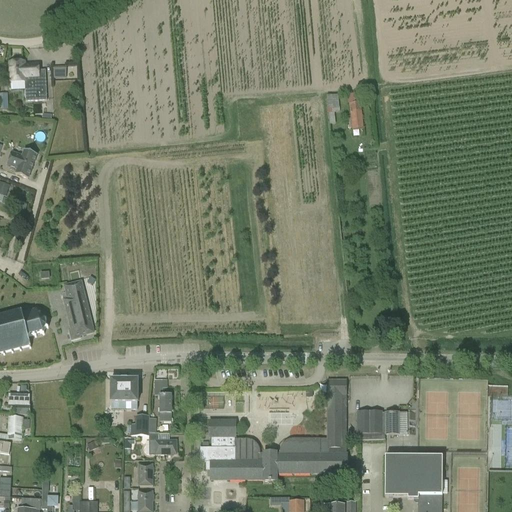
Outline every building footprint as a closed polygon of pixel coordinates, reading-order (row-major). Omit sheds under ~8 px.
[(10,84),(25,83),(25,102),(47,101),(45,78),(39,78),(38,65),(25,66),(25,62),(9,63),(10,84)] [(65,68),(52,68),(52,78),(65,78),(65,68)] [(340,113),(338,96),(327,97),(328,114),(340,113)] [(361,112),(361,104),(349,105),(350,113),(352,132),(364,130),(361,112)] [(12,153),(7,166),(18,170),(15,175),(28,180),(37,155),(24,151),(22,157),(12,153)] [(62,296),(63,301),(70,331),(68,332),(71,342),(81,340),(80,337),(94,334),(84,295),(81,283),(63,287),(65,294),(64,295),(62,296)] [(11,313),(10,313),(11,315),(4,317),(3,315),(2,315),(2,317),(0,317),(0,355),(3,355),(3,357),(5,357),(4,355),(11,353),(12,355),(13,355),(12,352),(19,351),(20,353),(21,353),(21,350),(29,348),(29,351),(31,350),(28,338),(34,337),(35,339),(36,339),(35,336),(41,335),(43,337),(44,336),(43,334),(45,330),(48,331),(48,329),(45,328),(46,327),(45,325),(45,322),(46,322),(46,320),(43,321),(39,319),(40,316),(39,316),(38,315),(40,313),(39,313),(37,314),(36,313),(36,311),(35,310),(35,313),(30,313),(29,311),(22,313),(21,310),(20,311),(21,313),(12,315),(11,313)] [(111,403),(137,403),(137,381),(111,381),(111,403)] [(171,396),(163,396),(163,390),(167,389),(167,381),(154,381),(154,397),(159,397),(159,422),(171,422),(171,414),(171,396)] [(200,463),(206,463),(206,471),(211,471),(211,480),(264,480),(264,482),(277,482),(277,474),(347,474),(347,456),(347,381),(328,381),(328,440),(292,440),(288,441),(287,442),(284,444),(282,445),(281,447),(281,448),(280,449),(280,450),(280,451),(280,452),(279,453),(279,456),(276,456),(276,454),(260,454),(260,449),(258,446),(255,442),(251,440),(247,440),(235,440),(235,437),(236,437),(236,422),(210,422),(210,438),(211,438),(211,448),(200,448),(200,463)] [(488,385),(488,396),(507,396),(507,386),(488,385)] [(30,396),(8,395),(8,407),(15,407),(15,416),(30,417),(30,407),(29,407),(30,396)] [(385,441),(385,437),(385,414),(382,414),(382,413),(357,413),(358,435),(358,441),(385,441)] [(385,437),(400,436),(399,414),(385,414),(385,437)] [(135,426),(130,426),(130,437),(149,438),(149,434),(149,419),(149,418),(135,417),(135,426)] [(0,443),(7,445),(7,441),(22,442),(22,430),(29,431),(29,421),(23,421),(23,419),(8,418),(7,436),(0,435),(0,443)] [(177,456),(177,442),(159,442),(158,435),(149,435),(149,457),(177,456)] [(90,452),(99,447),(96,441),(87,445),(90,452)] [(0,455),(9,457),(11,446),(7,445),(0,443),(0,455)] [(408,501),(418,501),(417,511),(442,511),(442,458),(385,458),(385,498),(392,498),(408,498),(408,501)] [(152,465),(138,465),(138,487),(152,487),(152,465)] [(0,498),(5,499),(9,499),(11,480),(0,479),(0,498)] [(152,511),(152,493),(138,493),(138,511),(152,511)] [(79,511),(80,503),(80,495),(73,495),(72,507),(68,507),(67,511),(79,511)] [(41,499),(41,511),(47,511),(46,511),(53,511),(54,506),(57,506),(57,497),(49,497),(49,500),(41,499)] [(41,501),(21,500),(21,510),(17,510),(16,511),(40,511),(41,501)] [(304,511),(304,502),(289,502),(289,511),(304,511)] [(79,511),(90,511),(90,504),(90,503),(80,503),(79,511)] [(347,511),(355,511),(356,503),(347,503),(347,511)]
